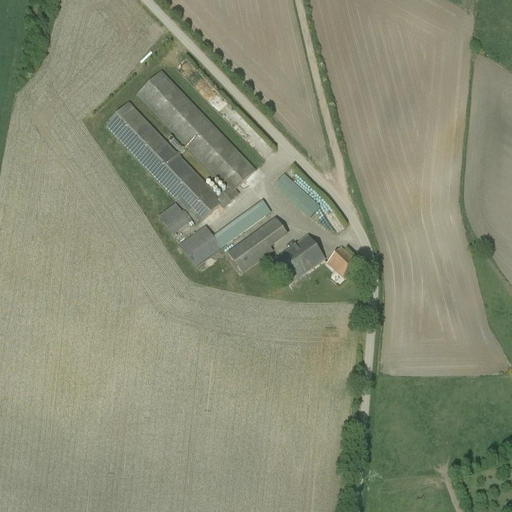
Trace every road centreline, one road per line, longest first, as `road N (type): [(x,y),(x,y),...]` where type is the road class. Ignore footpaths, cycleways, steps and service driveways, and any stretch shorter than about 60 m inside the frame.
road 1 (unclassified): [(356,511),(373,300),(366,244),(354,218),(144,0)]
road 2 (track): [(297,0),(354,218)]
